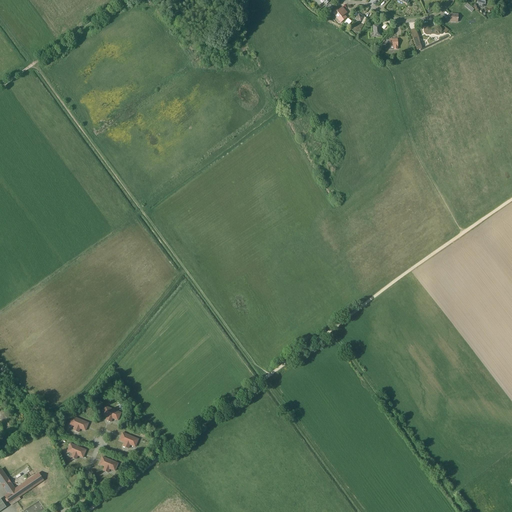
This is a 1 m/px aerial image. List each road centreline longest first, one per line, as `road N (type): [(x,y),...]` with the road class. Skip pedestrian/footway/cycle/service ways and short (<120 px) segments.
road 1 (track): [(462,233),(413,142),(388,68),(299,0)]
road 2 (track): [(464,511),(330,329)]
road 3 (track): [(268,374),(89,510)]
road 4 (track): [(142,211),(268,374)]
road 5 (track): [(142,211),(34,63)]
road 6 (track): [(0,311),(142,211)]
road 7 (track): [(462,233),(330,329)]
road 8 (unclassified): [(451,0),(411,21),(340,0)]
